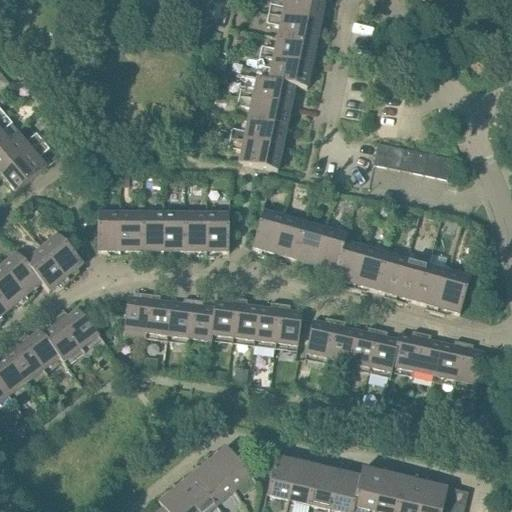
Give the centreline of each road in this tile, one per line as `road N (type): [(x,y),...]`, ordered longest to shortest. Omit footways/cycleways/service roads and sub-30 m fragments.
road 1 (residential): [(511,340),(489,341),(286,284),(92,273),(0,341)]
road 2 (residential): [(138,511),(144,497),(226,437),(477,481)]
road 3 (residential): [(387,0),(442,70),(463,114)]
road 4 (residential): [(511,238),(463,114)]
